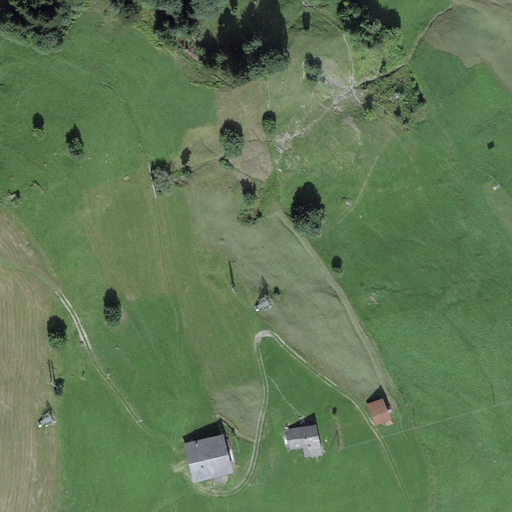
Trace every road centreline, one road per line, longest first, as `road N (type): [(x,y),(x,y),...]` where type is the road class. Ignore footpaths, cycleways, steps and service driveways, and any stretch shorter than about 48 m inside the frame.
road 1 (track): [(412,511),(387,448),(358,406),(269,333),(256,344),(265,391),(257,442)]
road 2 (track): [(387,448),(396,417),(371,353),(341,293),(279,215)]
road 3 (track): [(178,442),(138,422),(48,281),(0,261)]
road 4 (track): [(178,442),(190,485),(218,496),(247,479),(257,442)]
